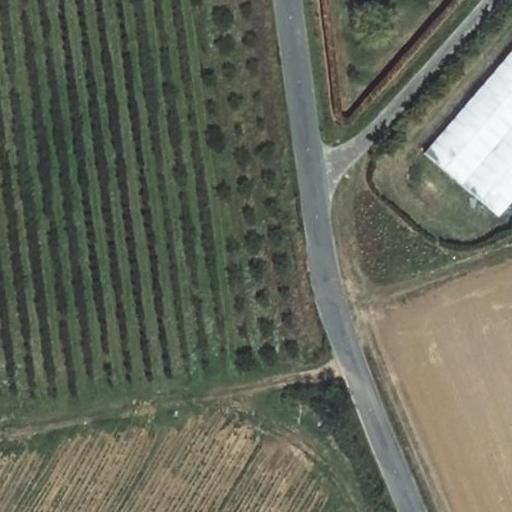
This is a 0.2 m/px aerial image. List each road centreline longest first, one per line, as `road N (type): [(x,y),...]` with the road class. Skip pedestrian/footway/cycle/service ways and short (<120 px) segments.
road 1 (tertiary): [(311,179),(333,313),(412,511)]
road 2 (residential): [(488,0),(333,167),(311,179)]
road 3 (tertiary): [(287,0),(311,179)]
